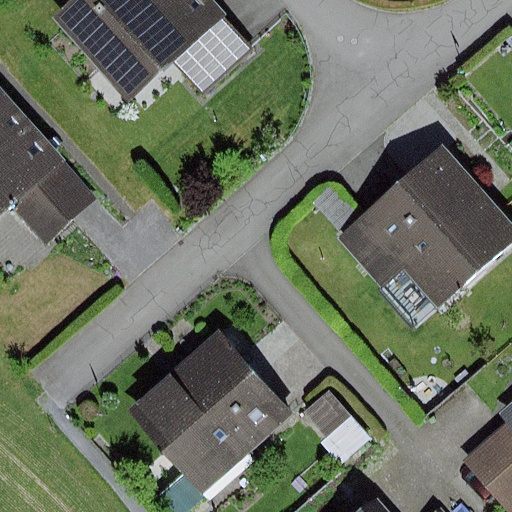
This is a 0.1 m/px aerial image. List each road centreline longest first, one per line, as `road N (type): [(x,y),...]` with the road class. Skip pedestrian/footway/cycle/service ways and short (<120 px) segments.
road 1 (residential): [(395,87),(66,372)]
road 2 (residential): [(498,0),(395,87)]
